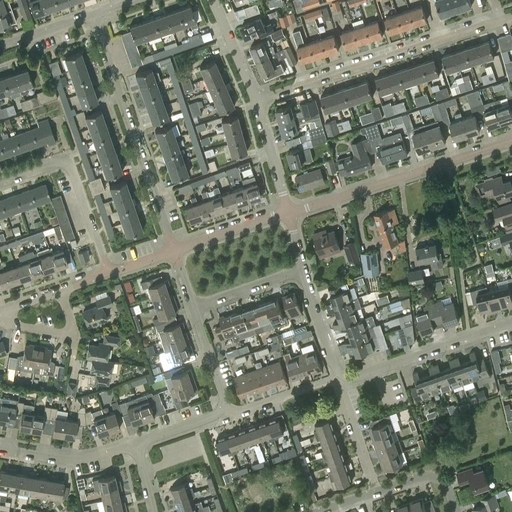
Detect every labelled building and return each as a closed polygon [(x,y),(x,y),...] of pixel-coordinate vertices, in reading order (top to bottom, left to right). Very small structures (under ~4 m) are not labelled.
[(0,0),(0,12),(11,8),(8,0),(0,0)] [(28,0),(34,16),(46,11),(42,0),(28,0)] [(55,0),(42,0),(46,11),(58,7),(55,0)] [(271,9),(276,7),(274,0),(268,0),(271,9)] [(292,0),(296,11),(311,6),(309,0),(307,0),(302,2),(301,0),(292,0)] [(436,0),(441,16),(457,11),(452,0),(436,0)] [(452,0),(457,11),(471,6),(468,0),(452,0)] [(338,1),(331,3),(334,11),(341,9),(338,1)] [(30,13),(26,3),(19,6),(22,16),(30,13)] [(257,4),(250,6),(253,15),(260,13),(257,4)] [(178,10),(183,26),(190,23),(192,29),(198,27),(190,5),(178,10)] [(238,20),(253,15),(250,6),(235,12),(238,20)] [(421,6),(409,10),(414,25),(426,21),(421,6)] [(326,7),(312,11),(314,18),(318,17),(319,22),(330,18),(326,7)] [(15,21),(11,8),(0,12),(0,27),(11,24),(10,23),(15,21)] [(178,10),(166,14),(171,30),(183,26),(178,10)] [(409,10),(397,14),(402,29),(414,25),(409,10)] [(312,11),(304,14),(306,21),(314,18),(312,11)] [(293,13),(278,17),(281,27),(289,25),(289,23),(295,21),(293,13)] [(166,14),(154,18),(159,34),(171,30),(166,14)] [(390,33),(402,29),(397,14),(385,18),(390,33)] [(154,18),(141,22),(147,38),(159,34),(154,18)] [(246,38),(258,32),(260,37),(274,31),(271,23),(264,26),(260,18),(241,27),(246,38)] [(377,21),(365,25),(370,40),(382,35),(377,21)] [(129,27),(131,31),(133,37),(134,42),(135,43),(147,38),(141,22),(129,27)] [(365,25),(353,29),(358,43),(370,40),(365,25)] [(282,29),(271,33),(274,41),(285,36),(282,29)] [(346,47),(358,43),(353,29),(341,33),(346,47)] [(302,62),(314,58),(309,43),(304,45),(299,30),(292,33),(302,62)] [(133,37),(131,31),(120,35),(122,40),(133,37)] [(321,39),(326,54),(338,50),(333,35),(321,39)] [(501,52),(508,50),(504,36),(497,38),(501,52)] [(134,42),(133,37),(122,40),(124,46),(134,42)] [(201,37),(189,41),(191,47),(203,43),(201,37)] [(321,39),(309,43),(314,58),(326,54),(321,39)] [(189,41),(177,45),(179,51),(191,47),(189,41)] [(477,45),(482,60),(494,56),(489,41),(477,45)] [(136,47),(135,43),(134,42),(124,46),(126,51),(136,47)] [(256,60),(256,61),(271,54),(275,52),(272,46),(266,48),(263,42),(251,47),(256,60)] [(165,49),(167,55),(179,51),(177,45),(165,49)] [(477,45),(465,49),(470,64),(482,60),(477,45)] [(281,63),(276,65),(273,58),(277,56),(279,60),(286,57),(290,66),(297,63),(289,46),(282,49),(275,52),(271,54),(256,61),(265,80),(284,72),(281,63)] [(138,53),(136,47),(126,51),(128,56),(138,53)] [(152,54),(154,59),(167,55),(165,49),(152,54)] [(465,49),(454,53),(459,68),(470,64),(465,49)] [(69,70),(85,65),(81,52),(64,58),(69,70)] [(140,58),(138,53),(128,56),(130,62),(140,58)] [(447,71),(459,68),(454,53),(442,57),(447,71)] [(154,59),(152,54),(140,58),(142,64),(154,59)] [(140,58),(130,62),(131,67),(142,64),(140,58)] [(422,63),(427,78),(439,74),(434,59),(422,63)] [(204,78),(219,72),(214,60),(199,67),(204,78)] [(52,76),(58,74),(61,73),(57,61),(48,64),(52,76)] [(175,74),(171,63),(166,64),(170,76),(175,74)] [(422,63),(411,67),(416,82),(427,78),(422,63)] [(69,70),(73,82),(89,77),(85,65),(69,70)] [(411,67),(399,71),(404,86),(416,82),(411,67)] [(27,69),(15,73),(20,88),(22,94),(28,92),(26,87),(33,84),(27,69)] [(139,87),(155,81),(155,82),(159,80),(157,72),(153,74),(151,69),(135,74),(139,87)] [(399,71),(387,75),(392,89),(404,86),(399,71)] [(204,78),(209,90),(224,83),(219,72),(204,78)] [(487,74),(490,83),(496,81),(493,72),(487,74)] [(15,73),(3,77),(9,93),(20,88),(15,73)] [(52,76),(57,88),(62,86),(58,74),(52,76)] [(174,88),(179,86),(175,74),(170,76),(174,88)] [(483,85),(490,83),(487,74),(481,76),(483,85)] [(380,93),(392,89),(387,75),(375,79),(380,93)] [(3,77),(0,78),(0,95),(9,93),(3,77)] [(73,82),(77,94),(93,89),(89,77),(73,82)] [(189,78),(180,81),(182,88),(191,84),(189,78)] [(470,80),(463,82),(466,91),(473,88),(470,80)] [(500,99),(494,101),(501,123),(511,119),(511,114),(511,110),(511,109),(511,92),(509,80),(502,83),(508,103),(501,105),(500,99)] [(155,81),(139,87),(143,99),(159,93),(155,82),(155,81)] [(356,85),(361,100),(373,96),(368,81),(356,85)] [(463,82),(458,84),(461,92),(466,91),(463,82)] [(209,90),(214,101),(229,95),(224,83),(209,90)] [(193,90),(191,84),(182,88),(184,93),(193,90)] [(356,85),(344,89),(349,104),(361,100),(356,85)] [(62,86),(57,88),(61,100),(66,98),(62,86)] [(178,100),(183,98),(179,86),(174,88),(178,100)] [(25,101),(27,109),(57,99),(53,88),(36,94),(37,97),(25,101)] [(446,88),(433,92),(436,101),(449,96),(446,88)] [(97,101),(93,89),(77,94),(81,107),(97,101)] [(344,89),(332,93),(337,108),(349,104),(344,89)] [(478,90),(472,92),(477,106),(483,104),(478,90)] [(470,108),(477,106),(472,92),(466,94),(470,108)] [(159,93),(143,99),(148,111),(164,105),(159,93)] [(332,93),(320,97),(325,112),(332,109),(334,113),(339,112),(337,108),(332,93)] [(420,96),(423,105),(429,103),(426,94),(420,96)] [(234,106),(229,95),(214,101),(219,113),(234,106)] [(417,107),(423,105),(420,96),(414,98),(417,107)] [(71,111),(66,98),(61,100),(65,112),(71,111)] [(197,101),(188,104),(190,110),(199,107),(203,106),(201,100),(197,101)] [(276,110),(280,123),(318,112),(315,100),(300,104),(302,111),(293,114),(291,106),(276,110)] [(494,101),(483,105),(485,111),(484,112),(486,117),(489,127),(501,123),(494,101)] [(184,102),(179,104),(182,112),(183,116),(188,115),(184,102)] [(397,104),(400,112),(406,110),(403,102),(397,104)] [(444,102),(438,103),(442,117),(448,115),(446,107),(444,102)] [(390,103),(382,105),(386,117),(400,112),(397,104),(391,106),(390,103)] [(437,103),(430,106),(434,118),(441,116),(437,103)] [(164,105),(148,111),(152,123),(168,118),(168,116),(164,105)] [(199,107),(190,110),(192,117),(201,114),(199,107)] [(365,114),(368,123),(382,118),(378,107),(371,109),(372,112),(365,114)] [(85,116),(89,129),(105,123),(101,111),(85,116)] [(308,130),(310,139),(325,135),(318,112),(280,123),(283,135),(298,131),(296,126),(314,121),(316,128),(308,130)] [(408,113),(402,115),(412,147),(417,146),(419,151),(421,150),(422,152),(431,149),(430,147),(432,147),(425,125),(413,128),(408,113)] [(467,135),(462,119),(460,113),(455,115),(457,121),(450,123),(455,139),(467,135)] [(362,125),(368,123),(365,114),(359,116),(362,125)] [(183,117),(188,133),(194,131),(188,115),(183,116),(183,117)] [(462,119),(467,135),(480,131),(474,115),(462,119)] [(224,132),(240,128),(237,116),(221,120),(224,132)] [(32,130),(37,146),(47,142),(48,145),(55,143),(51,129),(48,121),(47,120),(37,123),(38,127),(32,130)] [(68,122),(72,134),(78,132),(74,120),(68,122)] [(342,122),(345,130),(351,128),(348,120),(342,122)] [(437,120),(425,125),(432,147),(434,146),(435,148),(442,146),(442,143),(445,142),(437,120)] [(339,132),(345,130),(342,122),(336,124),(335,121),(324,124),(328,136),(339,132)] [(105,123),(89,129),(93,141),(109,135),(105,123)] [(197,132),(201,131),(206,129),(204,123),(195,125),(197,132)] [(377,124),(365,127),(369,137),(374,153),(379,151),(383,163),(407,155),(400,133),(382,139),(377,124)] [(159,143),(175,137),(171,125),(155,131),(159,143)] [(224,132),(228,144),(243,140),(240,128),(224,132)] [(32,130),(15,135),(21,152),(37,146),(32,130)] [(194,131),(188,133),(192,145),(198,143),(194,131)] [(78,132),(72,134),(77,146),(82,144),(78,132)] [(15,135),(0,140),(0,145),(4,158),(21,152),(15,135)] [(109,135),(93,141),(97,153),(113,147),(109,135)] [(327,142),(325,135),(310,139),(312,146),(327,142)] [(159,143),(163,155),(179,150),(175,137),(159,143)] [(200,139),(202,146),(211,143),(208,137),(200,139)] [(374,153),(369,137),(350,143),(354,155),(337,160),(342,175),(347,173),(348,175),(372,167),(368,155),(374,153)] [(246,152),(243,140),(228,144),(231,156),(246,152)] [(77,146),(81,158),(87,156),(86,153),(88,152),(85,143),(82,144),(77,146)] [(192,145),(196,157),(202,155),(198,143),(192,145)] [(113,147),(97,153),(101,165),(117,159),(113,147)] [(204,151),(206,158),(214,155),(212,148),(204,151)] [(299,149),(288,152),(292,166),(312,160),(309,148),(300,151),(299,149)] [(163,155),(167,167),(183,162),(179,150),(163,155)] [(202,155),(196,157),(202,174),(207,172),(202,155)] [(87,156),(81,158),(85,170),(91,168),(87,156)] [(117,159),(101,165),(106,177),(122,171),(117,159)] [(332,159),(325,162),(329,174),(336,172),(332,159)] [(211,171),(217,169),(214,160),(207,162),(211,171)] [(236,166),(238,170),(238,172),(251,167),(249,161),(236,166)] [(188,174),(183,162),(167,167),(172,179),(188,174)] [(236,166),(225,170),(226,175),(238,170),(236,166)] [(494,167),(486,170),(488,175),(496,172),(494,167)] [(89,181),(91,187),(102,184),(100,177),(95,179),(91,168),(85,170),(89,181)] [(295,177),(300,191),(324,183),(320,169),(295,177)] [(226,175),(225,170),(213,174),(215,179),(226,175)] [(213,174),(201,179),(203,183),(215,179),(213,174)] [(241,180),(244,186),(249,201),(261,197),(253,176),(241,180)] [(487,194),(495,191),(500,205),(511,201),(509,195),(511,193),(511,184),(510,180),(503,182),(501,176),(493,178),(492,176),(483,179),(484,181),(474,185),(478,198),(487,195),(487,194)] [(201,179),(190,183),(191,188),(203,183),(201,179)] [(109,187),(113,199),(130,193),(125,181),(109,187)] [(192,190),(191,188),(190,183),(178,187),(180,194),(192,190)] [(30,190),(35,205),(51,200),(50,198),(45,184),(30,190)] [(102,184),(91,187),(94,194),(93,194),(97,205),(103,203),(99,192),(104,190),(102,184)] [(244,186),(232,191),(237,205),(249,201),(244,186)] [(215,196),(208,199),(214,213),(225,209),(220,195),(217,187),(213,189),(215,196)] [(30,190),(15,195),(20,211),(35,205),(30,190)] [(204,201),(197,203),(202,218),(214,213),(208,199),(206,191),(201,193),(204,201)] [(232,191),(220,195),(225,209),(237,205),(232,191)] [(130,193),(113,199),(117,211),(134,205),(130,193)] [(15,195),(0,200),(6,216),(20,211),(15,195)] [(50,198),(51,200),(52,204),(62,200),(60,195),(50,198)] [(190,222),(202,218),(197,203),(195,197),(190,199),(192,205),(185,207),(190,222)] [(52,204),(54,209),(63,206),(62,200),(52,204)] [(101,217),(107,215),(112,213),(108,201),(103,203),(97,205),(101,217)] [(506,233),(511,231),(511,201),(493,208),(496,219),(503,217),(506,226),(504,226),(506,233)] [(134,205),(117,211),(121,223),(138,217),(134,205)] [(54,209),(56,215),(65,211),(63,206),(54,209)] [(374,214),(385,247),(398,242),(392,224),(398,222),(394,209),(388,211),(388,210),(374,214)] [(56,215),(57,220),(67,217),(65,211),(56,215)] [(107,215),(101,217),(105,229),(111,227),(107,215)] [(57,220),(59,225),(59,226),(69,222),(67,217),(57,220)] [(138,217),(121,223),(126,235),(142,230),(138,217)] [(59,226),(61,231),(71,228),(69,222),(59,226)] [(59,225),(43,230),(45,235),(55,232),(57,239),(63,237),(63,236),(61,231),(59,226),(59,225)] [(116,239),(111,227),(105,229),(109,241),(116,239)] [(61,231),(63,236),(73,233),(71,228),(61,231)] [(43,230),(32,235),(33,239),(45,235),(43,230)] [(313,234),(320,257),(340,250),(334,231),(326,234),(325,230),(313,234)] [(500,236),(488,240),(491,249),(502,245),(503,245),(511,242),(511,246),(511,231),(506,233),(499,236),(500,236)] [(63,236),(63,237),(65,241),(69,240),(75,238),(73,233),(63,236)] [(33,239),(32,235),(20,239),(21,243),(33,239)] [(20,239),(8,243),(9,247),(21,243),(20,239)] [(354,242),(343,246),(349,263),(359,259),(354,242)] [(419,263),(431,260),(433,268),(442,266),(440,253),(437,253),(435,244),(416,248),(419,263)] [(44,272),(56,268),(51,253),(51,254),(49,248),(37,252),(44,272)] [(62,249),(51,253),(56,268),(67,264),(62,249)] [(37,252),(33,253),(32,250),(25,253),(25,254),(33,276),(44,272),(37,252)] [(86,250),(77,253),(80,262),(89,259),(86,250)] [(363,275),(379,273),(375,250),(360,252),(363,275)] [(21,280),(33,276),(25,254),(25,253),(18,256),(19,260),(21,260),(23,263),(16,266),(21,280)] [(0,287),(9,284),(4,270),(2,264),(0,264),(0,287)] [(16,266),(4,270),(9,284),(21,280),(16,266)] [(410,285),(424,282),(422,269),(408,272),(410,285)] [(508,286),(498,289),(502,306),(507,305),(510,307),(511,306),(511,300),(511,296),(511,295),(511,277),(507,279),(508,286)] [(148,287),(151,297),(167,291),(165,286),(169,285),(167,280),(153,285),(151,279),(141,283),(143,288),(148,287)] [(325,304),(327,308),(352,299),(349,289),(342,291),(340,286),(328,290),(332,301),(325,304)] [(476,290),(470,291),(471,293),(470,293),(473,304),(473,303),(473,305),(479,303),(481,311),(486,310),(489,312),(492,311),(488,291),(486,286),(476,289),(476,290)] [(498,289),(488,291),(492,311),(496,311),(497,307),(502,306),(498,289)] [(167,291),(151,297),(155,307),(174,300),(172,295),(169,296),(167,291)] [(283,297),(290,318),(301,314),(294,293),(283,297)] [(83,311),(88,326),(106,320),(102,308),(112,305),(109,295),(95,300),(97,306),(83,311)] [(352,299),(327,308),(328,313),(335,310),(337,316),(356,310),(362,308),(358,297),(352,299)] [(409,298),(400,301),(402,308),(410,305),(409,298)] [(277,299),(265,303),(274,328),(280,325),(278,320),(283,318),(277,299)] [(174,300),(155,307),(158,318),(154,319),(156,325),(168,321),(166,315),(178,311),(174,300)] [(442,301),(433,304),(439,323),(445,321),(446,325),(459,321),(453,302),(444,305),(442,301)] [(123,302),(115,304),(117,310),(125,308),(123,302)] [(265,303),(248,309),(257,334),(274,328),(265,303)] [(433,325),(439,323),(433,304),(423,308),(425,311),(416,314),(422,333),(434,329),(433,325)] [(248,309),(231,315),(240,339),(257,334),(248,309)] [(356,310),(337,316),(339,322),(332,324),(334,329),(339,327),(359,320),(356,310)] [(136,314),(131,315),(137,331),(141,329),(136,314)] [(234,342),(240,339),(231,315),(220,319),(221,325),(216,327),(221,340),(232,336),(234,342)] [(339,327),(340,332),(347,329),(349,335),(373,327),(374,326),(376,325),(372,315),(359,320),(339,327)] [(412,319),(404,321),(406,327),(412,324),(412,319)] [(158,330),(162,341),(182,334),(180,329),(183,327),(182,322),(170,326),(168,321),(156,325),(157,331),(158,330)] [(406,327),(404,327),(408,344),(409,344),(414,342),(412,324),(406,327)] [(305,325),(294,329),(296,335),(301,333),(307,331),(305,325)] [(376,337),(373,327),(349,335),(351,341),(338,345),(339,350),(376,337)] [(162,341),(161,341),(164,351),(189,343),(185,333),(182,334),(162,341)] [(106,360),(109,344),(119,345),(121,337),(104,334),(102,346),(88,343),(86,357),(92,358),(92,357),(106,360)] [(376,337),(339,350),(341,354),(354,350),(356,356),(380,347),(376,337)] [(192,353),(189,343),(164,351),(170,368),(181,364),(179,358),(192,353)] [(17,357),(15,369),(21,370),(22,363),(34,366),(38,346),(29,344),(29,346),(25,345),(23,357),(17,356),(17,357)] [(38,346),(34,366),(47,368),(46,374),(53,375),(55,362),(48,361),(50,350),(46,349),(46,347),(38,346)] [(237,348),(225,353),(227,358),(239,354),(237,348)] [(314,350),(302,354),(309,373),(320,369),(314,350)] [(498,350),(491,352),(494,363),(501,361),(498,350)] [(292,378),(309,373),(302,354),(291,358),(289,352),(283,354),(292,378)] [(466,362),(473,381),(489,375),(484,362),(479,364),(474,352),(469,353),(471,360),(466,362)] [(7,367),(15,369),(17,357),(9,356),(7,367)] [(112,361),(106,360),(92,357),(92,358),(91,362),(90,371),(96,372),(94,383),(108,385),(112,361)] [(458,357),(453,359),(462,384),(473,381),(466,362),(460,364),(458,357)] [(451,367),(446,369),(452,388),(462,384),(453,359),(449,360),(451,367)] [(279,362),(268,366),(274,385),(286,381),(279,362)] [(437,364),(433,366),(442,391),(452,388),(446,369),(440,371),(437,364)] [(268,366),(257,370),(263,389),(274,385),(268,366)] [(431,374),(425,376),(432,395),(442,391),(433,366),(428,368),(431,374)] [(174,368),(163,372),(166,378),(165,378),(168,389),(170,388),(194,380),(190,370),(176,374),(174,368)] [(257,370),(245,374),(252,392),(263,389),(257,370)] [(415,401),(432,395),(425,376),(420,378),(417,371),(412,373),(417,386),(411,388),(415,401)] [(240,396),(252,392),(245,374),(234,378),(240,396)] [(197,390),(194,380),(170,388),(176,407),(188,403),(185,395),(197,390)] [(68,382),(66,395),(75,396),(77,384),(68,382)] [(158,392),(152,394),(156,405),(162,403),(158,392)] [(151,393),(135,398),(144,423),(154,420),(150,407),(156,405),(152,394),(151,393)] [(15,412),(17,400),(17,398),(0,395),(0,421),(2,422),(0,429),(6,430),(9,411),(15,412)] [(135,398),(119,404),(123,415),(128,413),(132,424),(139,421),(140,425),(144,423),(135,398)] [(23,401),(17,400),(15,412),(21,413),(18,428),(29,430),(32,413),(34,405),(23,403),(23,401)] [(113,412),(103,415),(109,431),(119,428),(114,414),(120,412),(116,401),(110,403),(113,412)] [(43,415),(32,413),(29,430),(40,432),(43,417),(49,418),(51,406),(45,405),(43,415)] [(57,407),(51,406),(49,418),(54,419),(52,434),(63,436),(66,419),(55,417),(57,407)] [(90,410),(84,412),(85,425),(94,422),(98,435),(109,431),(103,415),(93,419),(90,410)] [(66,419),(63,436),(74,438),(74,437),(76,423),(85,425),(84,412),(78,411),(77,421),(66,419)] [(381,425),(369,429),(372,439),(391,432),(396,431),(390,415),(379,419),(381,425)] [(278,417),(267,421),(274,440),(279,438),(278,435),(283,433),(278,417)] [(314,432),(315,436),(334,430),(331,419),(314,425),(316,431),(314,432)] [(267,421),(257,424),(263,440),(268,438),(269,441),(274,440),(267,421)] [(257,424),(247,428),(254,447),(258,445),(257,442),(263,440),(257,424)] [(247,428),(237,431),(242,447),(248,446),(249,448),(254,447),(247,428)] [(334,430),(315,436),(317,441),(320,440),(322,445),(338,440),(334,430)] [(237,431),(227,435),(233,454),(238,452),(237,449),(242,447),(237,431)] [(372,439),(375,449),(395,443),(391,432),(372,439)] [(229,456),(233,454),(227,435),(216,438),(222,455),(228,453),(229,456)] [(338,440),(322,445),(324,451),(321,452),(322,456),(341,450),(338,440)] [(395,443),(375,449),(379,460),(399,453),(403,451),(399,440),(395,442),(395,443)] [(287,450),(287,453),(289,457),(296,455),(294,448),(287,450)] [(256,452),(259,462),(265,460),(262,450),(256,452)] [(341,450),(322,456),(324,461),(327,460),(329,466),(345,460),(341,450)] [(399,453),(379,460),(382,470),(385,469),(394,466),(396,472),(408,467),(406,461),(402,463),(399,453)] [(345,460),(329,466),(331,471),(328,472),(329,477),(349,470),(345,460)] [(0,488),(7,489),(10,469),(6,468),(5,472),(0,470),(0,488)] [(489,487),(487,479),(483,469),(474,472),(472,468),(457,473),(460,483),(470,480),(472,484),(475,492),(482,489),(483,490),(485,490),(486,490),(487,489),(487,487),(489,487)] [(15,470),(10,469),(7,489),(18,491),(21,474),(14,473),(15,470)] [(349,470),(329,477),(331,482),(334,481),(336,486),(352,480),(349,470)] [(27,475),(21,474),(18,491),(28,493),(32,473),(27,472),(27,475)] [(36,473),(32,473),(28,493),(39,495),(42,478),(36,477),(36,473)] [(114,475),(92,480),(94,491),(100,490),(120,485),(119,481),(116,482),(114,475)] [(48,479),(42,478),(39,495),(49,497),(53,476),(48,476),(48,479)] [(57,477),(53,476),(49,497),(60,498),(63,482),(57,480),(57,477)] [(76,480),(78,489),(85,488),(83,478),(76,480)] [(174,499),(193,492),(192,488),(189,489),(187,483),(170,489),(174,499)] [(100,490),(102,500),(119,496),(118,490),(121,490),(120,485),(100,490)] [(174,499),(178,509),(194,504),(192,498),(195,497),(193,492),(174,499)] [(102,500),(105,511),(125,506),(124,502),(120,503),(119,496),(102,500)] [(473,509),(474,511),(491,511),(490,508),(498,505),(495,496),(482,500),(484,506),(473,509)] [(409,503),(412,511),(435,511),(434,508),(427,511),(423,499),(409,503)] [(186,506),(178,509),(178,511),(202,511),(210,509),(209,505),(203,507),(201,501),(194,504),(186,506)] [(412,511),(409,503),(396,508),(397,511),(412,511)]
